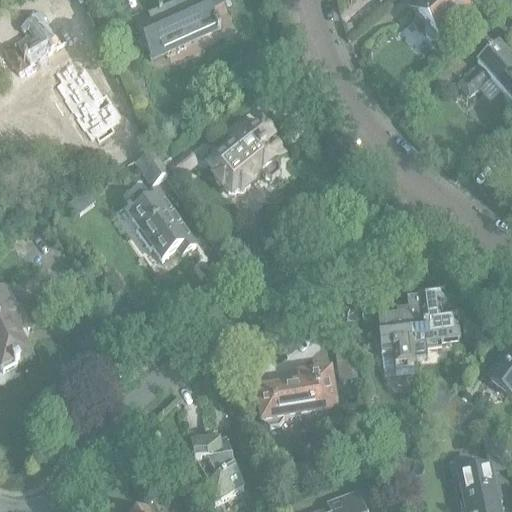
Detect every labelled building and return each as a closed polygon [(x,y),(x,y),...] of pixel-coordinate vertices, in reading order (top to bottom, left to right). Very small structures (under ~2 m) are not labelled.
[(208,12),(217,8),(227,4),(224,0),(189,0),(133,25),(151,65),(167,58),(166,56),(219,32),(216,25),(214,25),(208,12)] [(395,0),(377,0),(376,1),(384,10),(395,0)] [(439,44),(471,14),(460,2),(461,0),(426,0),(411,14),(425,29),(424,36),(427,39),(435,39),(439,44)] [(97,84),(89,72),(91,71),(77,49),(74,51),(70,45),(64,48),(58,39),(53,42),(38,19),(22,30),(28,41),(5,55),(19,78),(30,71),(37,73),(47,66),(62,91),(66,89),(72,98),(79,93),(87,106),(85,107),(107,142),(122,133),(100,98),(102,97),(95,85),(97,84)] [(511,107),(511,64),(498,49),(491,55),(490,54),(485,57),(487,59),(477,68),(479,70),(457,89),(468,101),(489,82),(511,107)] [(134,167),(153,158),(145,142),(136,128),(129,132),(137,147),(138,146),(142,153),(130,159),(134,167)] [(264,130),(264,131),(262,128),(247,140),(245,137),(233,148),(234,150),(211,169),(211,175),(216,181),(214,182),(223,193),(225,192),(229,197),(236,197),(239,195),(245,197),(251,192),(251,186),(262,178),(266,183),(272,184),(280,178),(280,171),(276,166),(286,158),(284,156),(285,156),(286,151),(280,144),(275,144),(275,145),(272,140),(273,135),(269,130),(264,130)] [(150,191),(169,179),(155,157),(153,158),(134,167),(150,191)] [(177,184),(196,169),(187,158),(168,173),(177,184)] [(131,180),(139,192),(146,189),(137,176),(131,180)] [(156,197),(146,204),(149,207),(129,221),(161,266),(178,255),(182,260),(194,251),(156,197)] [(41,224),(19,242),(21,244),(16,248),(23,256),(27,252),(40,268),(63,251),(41,224)] [(0,371),(2,376),(15,370),(31,362),(19,337),(28,332),(18,312),(15,314),(5,293),(0,295),(0,371)] [(458,320),(448,321),(445,295),(419,299),(419,303),(407,304),(409,320),(415,368),(416,368),(416,364),(427,362),(426,350),(461,346),(458,320)] [(395,370),(415,368),(409,320),(378,323),(379,335),(378,335),(380,356),(381,356),(381,360),(393,358),(395,370)] [(352,357),(351,352),(349,353),(348,341),(332,343),(334,360),(352,357)] [(511,354),(489,384),(511,401),(511,354)] [(261,427),(337,414),(331,375),(328,376),(326,366),(313,369),(314,378),(299,380),(300,388),(256,395),(261,427)] [(437,423),(441,417),(425,405),(421,411),(437,423)] [(452,434),(457,428),(441,417),(437,423),(452,434)] [(392,457),(411,450),(400,423),(382,430),(392,457)] [(509,475),(503,445),(482,441),(490,478),(509,475)] [(196,472),(208,491),(204,494),(214,511),(243,493),(233,476),(229,453),(220,455),(219,446),(190,451),(193,473),(196,472)] [(496,511),(489,475),(487,466),(459,460),(449,469),(452,484),(459,482),(463,501),(465,511),(496,511)] [(361,511),(356,497),(326,508),(327,511),(361,511)] [(262,504),(265,509),(270,509),(273,505),(271,500),(265,500),(262,504)]
